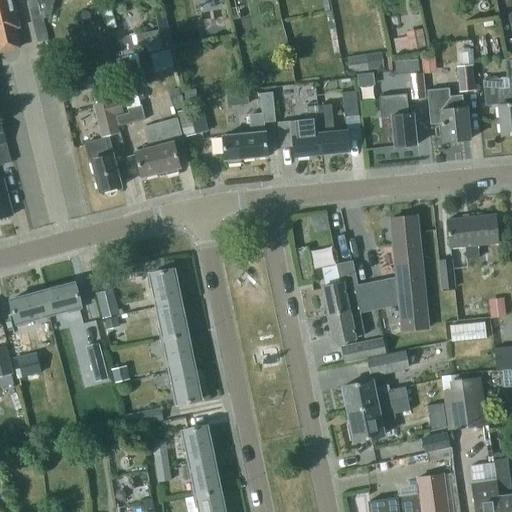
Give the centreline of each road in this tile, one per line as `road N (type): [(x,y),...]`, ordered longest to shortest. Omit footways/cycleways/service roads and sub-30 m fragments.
road 1 (residential): [(326,511),(263,200)]
road 2 (residential): [(199,207),(262,511)]
road 3 (residential): [(263,200),(511,175)]
road 4 (residential): [(0,260),(199,207)]
